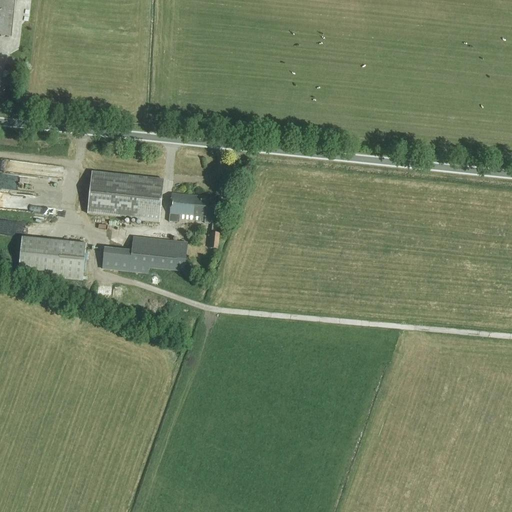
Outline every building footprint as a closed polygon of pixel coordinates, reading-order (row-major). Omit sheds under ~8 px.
[(0,0),(0,34),(11,36),(14,0),(0,0)] [(159,223),(163,179),(91,173),(87,215),(134,219),(134,220),(159,223)] [(173,195),(169,218),(169,222),(179,223),(179,219),(205,222),(204,224),(212,225),(214,201),(208,201),(209,198),(173,195)] [(209,249),(218,250),(219,234),(211,233),(209,249)] [(82,283),(86,244),(22,238),(18,276),(82,283)] [(149,275),(150,270),(185,274),(187,243),(133,238),(132,252),(104,249),(102,270),(149,275)]
